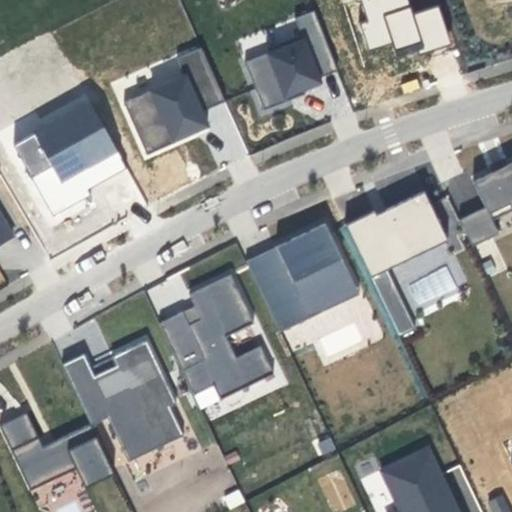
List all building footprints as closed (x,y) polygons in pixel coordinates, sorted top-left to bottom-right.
[(407,0),(357,0),(364,22),(361,22),(369,49),(393,42),(398,59),(451,43),(439,5),(412,13),(407,0)] [(337,70),(314,10),(294,18),(302,39),(244,62),(263,110),(287,101),(285,96),(303,88),(320,82),(319,78),(337,70)] [(145,155),(211,129),(203,108),(223,101),(201,47),(181,55),(185,65),(119,91),(145,155)] [(305,94),(303,88),(285,96),(287,101),(305,94)] [(47,211),(126,175),(89,92),(9,128),(47,211)] [(502,160),(491,165),(494,171),(505,166),(502,160)] [(511,210),(511,162),(505,166),(494,171),(472,181),(485,207),(459,219),(471,246),(498,234),(492,220),(511,210)] [(344,224),(370,277),(447,239),(424,191),(386,209),(388,215),(378,220),(374,210),(344,224)] [(0,243),(12,236),(0,215),(0,243)] [(279,332),(341,303),(334,289),(352,280),(324,223),(290,239),(298,256),(285,262),(278,249),(246,264),(279,332)] [(195,306),(161,320),(198,406),(274,374),(261,345),(235,356),(225,332),(252,320),(233,274),(189,292),(195,306)] [(408,315),(391,323),(398,336),(414,328),(408,315)] [(85,354),(65,361),(89,425),(110,417),(126,460),(184,439),(149,341),(89,363),(85,354)] [(111,475),(92,426),(40,446),(28,413),(0,424),(25,488),(76,468),(83,485),(111,475)] [(458,511),(427,447),(380,470),(399,511),(397,511),(458,511)] [(40,510),(75,495),(66,474),(32,489),(40,510)] [(325,489),(337,511),(355,503),(343,480),(325,489)] [(487,499),(491,511),(511,511),(503,493),(487,499)]
